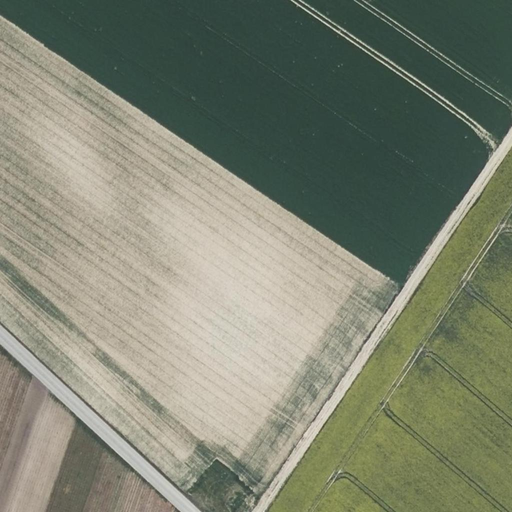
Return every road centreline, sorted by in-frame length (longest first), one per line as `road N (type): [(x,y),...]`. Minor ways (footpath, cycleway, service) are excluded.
road 1 (track): [(258,511),(511,131)]
road 2 (unclassified): [(192,511),(0,333)]
road 3 (track): [(511,84),(386,0)]
